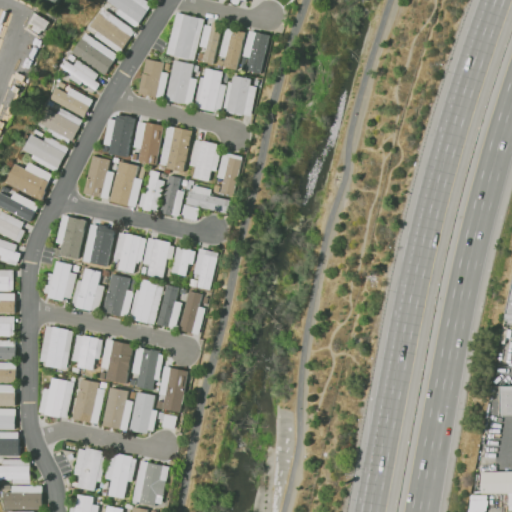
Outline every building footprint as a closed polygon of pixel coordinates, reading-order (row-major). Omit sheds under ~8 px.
[(104,0),(139,0),(148,6),(137,22),(104,0)] [(167,52),(177,12),(203,18),(193,58),(167,52)] [(27,28),(36,13),(48,21),(39,35),(27,28)] [(89,27),(98,15),(128,38),(119,49),(89,27)] [(212,21),(223,23),(213,64),(203,62),(212,21)] [(232,29),(244,31),(236,69),(223,67),(232,29)] [(255,33),(263,35),(254,74),(246,72),(255,33)] [(71,51),(81,36),(115,59),(105,74),(71,51)] [(145,57),(162,60),(156,98),(139,95),(145,57)] [(60,66),(65,58),(100,82),(94,90),(60,66)] [(173,60),(191,63),(185,104),(167,101),(173,60)] [(206,68),(223,71),(216,111),(200,108),(206,68)] [(234,76),(250,78),(244,115),(228,113),(234,76)] [(47,98),(53,87),(90,107),(84,118),(47,98)] [(40,123),(49,107),(80,125),(71,140),(40,123)] [(116,111),(133,113),(125,158),(109,155),(116,111)] [(145,121),(162,124),(155,164),(138,161),(145,121)] [(172,126),(192,129),(185,171),(166,167),(172,126)] [(21,149),(30,134),(65,153),(57,168),(21,149)] [(201,140),(215,143),(209,182),(195,180),(201,140)] [(222,149),(236,151),(230,190),(216,188),(222,149)] [(110,160),(101,197),(83,193),(92,155),(110,160)] [(12,181),(19,166),(50,181),(44,195),(12,181)] [(144,174),(138,201),(117,197),(123,170),(144,174)] [(160,172),(151,210),(145,208),(153,171),(160,172)] [(180,177),(172,216),(161,213),(170,175),(180,177)] [(0,202),(0,191),(33,207),(29,216),(0,202)] [(186,202),(188,193),(223,200),(221,209),(186,202)] [(182,217),(184,206),(198,209),(196,220),(182,217)] [(86,220),(77,259),(60,255),(68,216),(86,220)] [(0,231),(0,219),(23,229),(18,240),(0,231)] [(113,228),(105,267),(88,264),(97,224),(113,228)] [(141,236),(132,273),(117,269),(126,233),(141,236)] [(169,241),(161,279),(147,276),(155,238),(169,241)] [(0,257),(0,246),(18,253),(14,263),(0,257)] [(191,249),(184,276),(170,272),(177,246),(191,249)] [(217,253),(210,290),(197,287),(205,250),(217,253)] [(57,260),(71,263),(63,301),(48,298),(57,260)] [(84,268),(99,271),(90,310),(75,306),(84,268)] [(111,273),(128,276),(119,316),(102,312),(111,273)] [(0,289),(0,277),(12,277),(12,289),(0,289)] [(141,279),(156,282),(146,322),(132,319),(141,279)] [(178,287),(169,326),(159,324),(167,285),(178,287)] [(189,290),(202,293),(191,334),(178,330),(189,290)] [(0,313),(0,299),(12,299),(12,313),(0,313)] [(0,335),(0,321),(11,321),(11,335),(0,335)] [(54,326),(71,330),(62,369),(45,365),(54,326)] [(83,335),(99,338),(93,369),(77,366),(83,335)] [(113,340),(133,344),(125,383),(105,379),(113,340)] [(0,358),(0,345),(15,346),(14,359),(0,358)] [(144,347),(160,351),(152,389),(136,386),(144,347)] [(172,367),(188,370),(180,412),(164,409),(172,367)] [(0,380),(0,369),(14,370),(14,381),(0,380)] [(66,379),(60,416),(44,413),(51,376),(66,379)] [(98,381),(91,423),(72,419),(80,378),(98,381)] [(500,386),(511,385),(511,416),(500,416),(500,386)] [(128,390),(120,430),(102,426),(110,386),(128,390)] [(154,394),(146,435),(129,431),(137,391),(154,394)] [(0,404),(0,392),(12,393),(12,405),(0,404)] [(0,428),(0,414),(13,415),(13,428),(0,428)] [(161,425),(173,428),(175,417),(163,414),(161,425)] [(0,452),(0,439),(11,439),(11,452),(0,452)] [(77,486),(86,447),(102,451),(93,490),(77,486)] [(109,495),(118,453),(132,456),(123,498),(109,495)] [(133,500),(141,460),(162,465),(153,505),(133,500)] [(0,478),(0,464),(29,464),(29,478),(0,478)] [(482,472),(511,472),(511,493),(482,493),(482,472)] [(0,508),(0,492),(43,492),(43,508),(0,508)] [(74,511),(79,493),(97,497),(93,511),(74,511)] [(466,511),(483,511),(484,495),(466,495),(466,511)]
